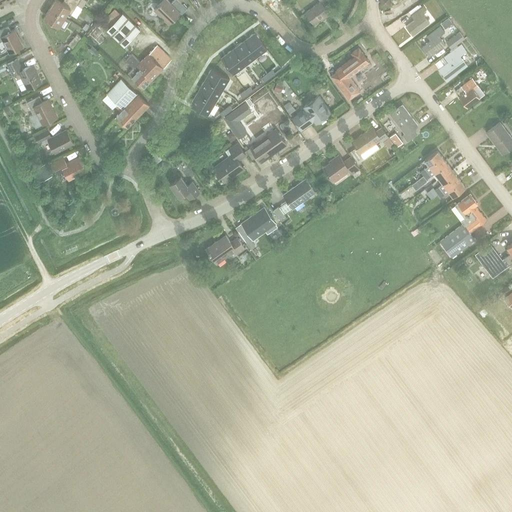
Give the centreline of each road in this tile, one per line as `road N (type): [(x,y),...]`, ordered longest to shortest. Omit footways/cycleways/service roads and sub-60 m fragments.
road 1 (residential): [(125,168),(167,101),(186,43),(216,9),(252,5),(290,44),(312,52),(372,19)]
road 2 (tertiary): [(163,233),(236,202),(413,79)]
road 3 (residential): [(125,168),(93,150),(30,25),(37,0)]
road 4 (tertiary): [(511,207),(413,79)]
road 5 (tertiary): [(51,289),(163,233)]
